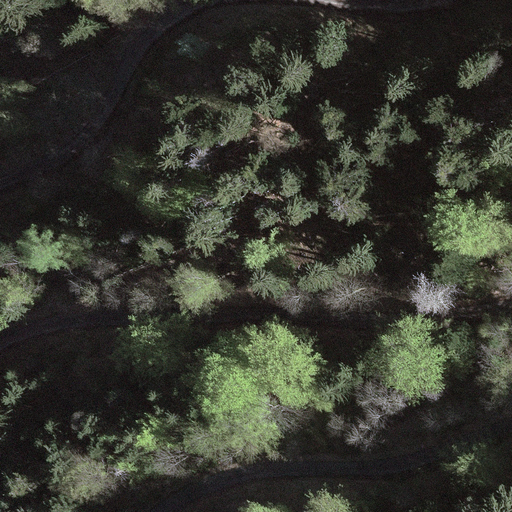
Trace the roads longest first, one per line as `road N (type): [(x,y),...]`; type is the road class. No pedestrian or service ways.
road 1 (track): [(0,342),(71,317),(122,311),(264,310),(363,325),(511,296)]
road 2 (track): [(511,424),(375,463),(246,472),(203,483),(162,511)]
road 3 (track): [(197,0),(175,7),(145,36),(76,148),(0,188)]
